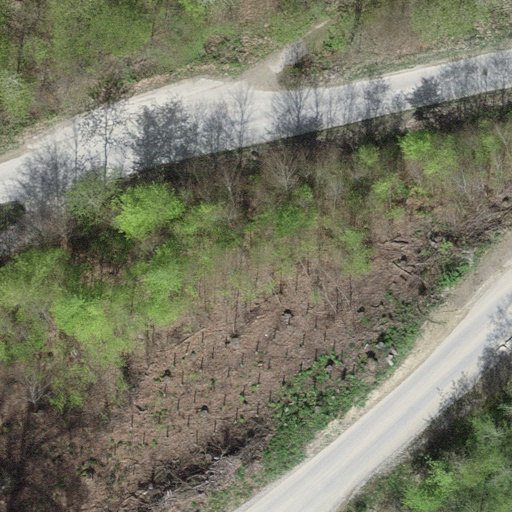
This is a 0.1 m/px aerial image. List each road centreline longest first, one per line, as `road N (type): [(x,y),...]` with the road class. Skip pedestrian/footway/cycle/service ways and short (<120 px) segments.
road 1 (unclassified): [(511,68),(0,183)]
road 2 (track): [(278,511),(511,331)]
road 3 (track): [(188,135),(272,61),(366,0)]
road 4 (track): [(0,246),(109,153)]
